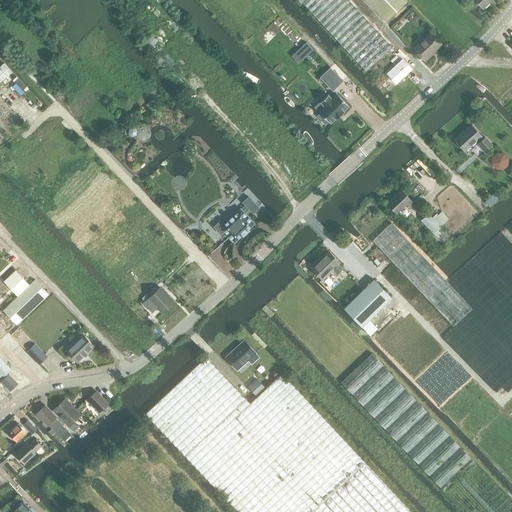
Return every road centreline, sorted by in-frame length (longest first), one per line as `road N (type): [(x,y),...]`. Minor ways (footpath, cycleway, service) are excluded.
road 1 (residential): [(0,416),(35,388),(129,369),(228,286),(511,8)]
road 2 (unknown): [(0,232),(129,369)]
